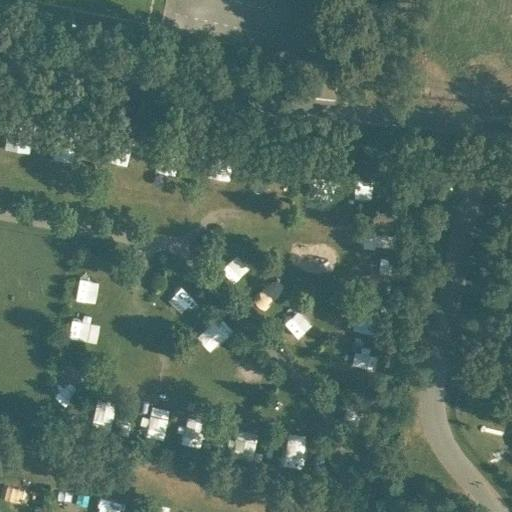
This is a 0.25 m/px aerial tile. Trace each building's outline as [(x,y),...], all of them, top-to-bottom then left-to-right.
[(162,142),(159,170),(177,172),(180,144),(162,142)] [(218,341),(234,328),(222,313),(206,326),(218,341)] [(363,335),(384,336),(385,314),(364,314),(363,335)] [(182,439),(198,441),(201,416),(184,414),(182,439)] [(39,436),(41,425),(25,422),(23,434),(39,436)] [(303,451),(307,431),(293,429),(289,448),(303,451)]
